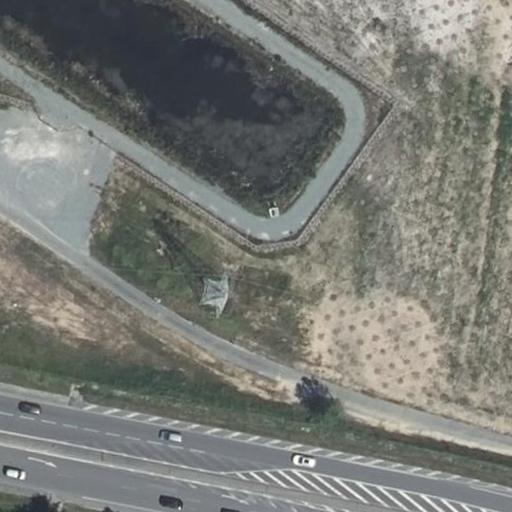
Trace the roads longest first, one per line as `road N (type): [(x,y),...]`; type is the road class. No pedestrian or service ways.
road 1 (primary): [(511,503),(300,457),(0,407)]
road 2 (primary): [(0,457),(271,511)]
